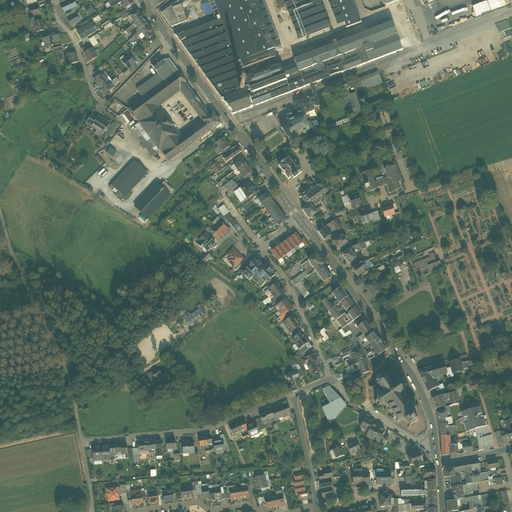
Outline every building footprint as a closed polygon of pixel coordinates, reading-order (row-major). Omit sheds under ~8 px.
[(111,8),(122,2),(121,0),(111,0),(108,2),(109,3),(111,8)] [(134,4),(131,0),(126,0),(122,2),(124,5),(123,6),(125,9),(126,8),(127,9),(131,7),(131,6),(134,4)] [(149,0),(155,8),(163,2),(161,0),(149,0)] [(175,0),(159,11),(171,27),(187,21),(178,0),(175,0)] [(216,0),(223,18),(243,70),(277,57),(274,49),(255,0),(216,0)] [(255,0),(274,49),(280,46),(262,0),(255,0)] [(291,0),(284,0),(299,39),(306,37),(291,0)] [(291,0),(306,37),(325,29),(313,0),(291,0)] [(313,0),(325,29),(331,27),(320,0),(313,0)] [(344,22),(335,0),(327,0),(337,25),(344,22)] [(361,22),(352,0),(335,0),(344,22),(346,28),(361,22)] [(360,0),(364,9),(372,13),(386,7),(385,6),(383,0),(360,0)] [(503,0),(490,0),(487,1),(491,11),(505,5),(503,0)] [(63,11),(64,12),(71,9),(77,7),(76,6),(74,1),(61,6),(62,8),(63,11)] [(476,16),(490,11),(487,1),(472,7),(476,16)] [(29,9),(31,17),(40,15),(38,7),(34,8),(29,9)] [(129,16),(134,24),(141,17),(137,11),(129,16)] [(68,19),(71,26),(80,21),(76,14),(68,19)] [(147,24),(141,17),(134,24),(136,27),(140,31),(147,24)] [(247,109),(256,105),(246,78),(243,70),(223,18),(203,26),(202,23),(197,25),(189,28),(190,31),(183,33),(182,33),(176,35),(175,36),(232,113),(232,114),(233,115),(234,114),(245,110),(246,110),(247,109)] [(34,22),(36,32),(44,30),(42,24),(41,20),(34,22)] [(102,25),(105,29),(112,25),(109,20),(102,25)] [(294,62),(281,67),(286,82),(282,83),(286,94),(402,50),(399,41),(398,40),(396,35),(396,34),(394,29),(394,28),(392,22),(391,23),(387,24),(383,26),(383,25),(382,25),(383,26),(379,27),(379,28),(375,29),(374,29),(375,29),(371,30),(370,30),(371,31),(367,32),(366,32),(363,33),(362,34),(359,35),(336,44),(335,42),(332,43),(333,45),(294,60),(294,62)] [(125,32),(127,34),(136,27),(134,24),(125,32)] [(147,24),(140,31),(142,33),(145,37),(146,39),(150,36),(151,38),(154,35),(152,32),(147,24)] [(81,40),(87,37),(95,32),(91,25),(83,29),(77,33),(81,40)] [(134,40),(139,36),(142,33),(140,31),(132,38),(134,40)] [(44,44),(45,47),(51,46),(61,44),(59,34),(41,38),(43,44),(44,44)] [(88,40),(93,47),(94,47),(98,44),(95,40),(94,37),(88,40)] [(139,49),(143,53),(147,49),(143,45),(139,49)] [(88,63),(97,57),(96,54),(93,48),(86,52),(84,48),(81,49),(88,63)] [(64,57),(62,50),(55,52),(58,61),(65,60),(64,57)] [(131,50),(127,54),(129,56),(133,60),(137,57),(131,50)] [(65,60),(67,66),(79,63),(76,53),(64,57),(65,60)] [(126,58),(121,61),(128,69),(135,63),(133,60),(129,56),(126,58)] [(151,64),(156,71),(164,65),(161,62),(159,58),(151,64)] [(178,73),(179,72),(169,60),(163,61),(170,71),(176,70),(178,73)] [(158,74),(146,83),(152,92),(153,92),(178,73),(176,70),(170,71),(163,61),(161,62),(164,65),(156,71),(158,74)] [(280,65),(246,78),(256,105),(286,94),(282,83),(286,82),(281,67),(280,65)] [(94,73),(97,78),(102,73),(98,69),(94,73)] [(357,80),(358,83),(379,75),(378,72),(357,80)] [(94,80),(98,85),(106,79),(102,73),(97,78),(94,80)] [(155,106),(180,88),(185,84),(186,83),(178,73),(153,92),(152,92),(143,99),(129,109),(137,119),(155,106)] [(361,91),(382,83),(379,75),(358,83),(359,85),(361,91)] [(110,83),(106,79),(98,85),(101,90),(110,83)] [(113,80),(110,83),(101,90),(100,90),(105,97),(109,93),(108,92),(107,90),(110,87),(111,87),(112,87),(116,83),(113,80)] [(403,87),(397,90),(393,81),(386,84),(393,99),(405,93),(403,87)] [(143,99),(152,92),(146,83),(137,90),(143,99)] [(205,110),(185,84),(180,88),(199,114),(205,110)] [(294,104),(298,115),(302,114),(302,112),(308,110),(313,108),(317,107),(319,106),(320,104),(319,102),(316,95),(314,96),(294,104)] [(348,103),(353,117),(362,114),(354,95),(342,99),(344,104),(348,103)] [(109,105),(110,106),(107,110),(118,118),(118,117),(120,116),(128,110),(111,98),(110,100),(109,101),(109,103),(109,105)] [(158,109),(155,106),(137,119),(139,123),(158,109)] [(165,118),(158,109),(139,123),(138,123),(159,151),(160,150),(178,137),(171,127),(172,126),(165,118)] [(209,116),(205,110),(199,114),(204,120),(209,116)] [(314,110),(302,114),(305,121),(308,119),(311,117),(314,117),(317,117),(315,113),(314,110)] [(210,131),(221,124),(213,113),(209,116),(204,120),(204,122),(210,131)] [(123,118),(128,125),(134,121),(128,114),(123,118)] [(305,121),(302,114),(298,115),(293,118),(294,120),(289,122),(281,128),(281,127),(280,128),(281,128),(283,132),(284,131),(288,136),(288,137),(288,138),(288,139),(289,139),(289,140),(290,140),(291,140),(297,135),(298,135),(299,134),(300,134),(301,133),(303,132),(303,133),(304,134),(307,133),(307,131),(308,130),(312,129),(310,123),(306,124),(305,121)] [(102,134),(103,135),(110,124),(103,120),(102,121),(97,118),(96,119),(95,119),(92,124),(87,121),(86,123),(92,127),(93,125),(96,127),(95,128),(103,134),(102,134)] [(204,122),(180,140),(162,153),(168,162),(210,131),(204,122)] [(151,156),(159,151),(138,123),(132,128),(132,130),(134,134),(151,156)] [(93,125),(92,127),(97,131),(100,133),(102,134),(103,134),(95,128),(96,127),(93,125)] [(160,150),(162,153),(180,140),(178,137),(160,150)] [(218,147),(222,152),(229,147),(223,138),(216,144),(218,147)] [(116,152),(110,147),(106,153),(112,157),(116,152)] [(241,152),(238,148),(231,153),(224,158),(223,158),(226,163),(241,152)] [(285,160),(284,160),(281,162),(281,163),(281,164),(278,166),(281,170),(282,171),(281,172),(283,174),(284,174),(285,175),(288,179),(290,178),(292,177),(293,178),(294,179),(297,176),(302,172),(298,168),(297,169),(295,167),(297,165),(294,161),(292,163),(288,158),(286,160),(285,160)] [(237,169),(245,163),(242,159),(238,161),(234,164),(236,167),(235,167),(237,169)] [(111,186),(125,198),(147,174),(134,161),(111,186)] [(211,166),(216,174),(221,170),(216,163),(211,166)] [(249,168),(245,163),(237,169),(239,171),(238,171),(240,174),(241,174),(249,168)] [(387,187),(389,193),(395,191),(395,190),(400,188),(398,182),(401,181),(395,167),(394,166),(393,166),(392,165),(385,167),(386,169),(384,170),(387,176),(388,178),(389,179),(386,180),(386,179),(384,180),(383,179),(383,177),(377,179),(377,178),(376,179),(376,182),(377,183),(375,184),(376,187),(378,186),(379,188),(387,184),(388,187),(387,187)] [(252,173),(249,168),(241,174),(242,176),(244,179),(251,173),(252,173)] [(366,189),(368,193),(377,189),(376,187),(375,184),(374,183),(369,171),(360,175),(365,186),(364,187),(365,189),(366,189)] [(223,186),(228,193),(237,187),(232,180),(223,186)] [(316,185),(319,189),(323,195),(327,192),(328,191),(321,182),(316,185)] [(135,207),(148,220),(170,195),(169,194),(161,187),(157,183),(135,207)] [(165,183),(161,187),(169,194),(173,190),(165,183)] [(237,190),(244,200),(251,196),(255,193),(251,186),(251,185),(251,183),(249,183),(248,183),(237,190)] [(316,185),(307,192),(310,195),(319,189),(316,185)] [(319,189),(310,195),(314,201),(322,195),(323,195),(319,189)] [(244,200),(237,190),(234,192),(240,203),(244,200)] [(253,198),(256,196),(260,193),(258,190),(255,193),(251,196),(253,198)] [(263,191),(260,193),(256,196),(258,199),(265,194),(263,191)] [(310,204),(314,201),(310,195),(307,192),(301,196),(307,206),(310,204)] [(261,204),(261,203),(269,198),(266,193),(265,194),(258,199),(260,201),(259,201),(261,204)] [(310,204),(312,206),(314,204),(315,205),(321,201),(322,203),(326,201),(324,198),(322,195),(314,201),(310,204)] [(352,197),(348,198),(351,206),(360,203),(358,196),(352,198),(352,197)] [(264,208),(265,208),(273,202),(269,198),(261,203),(263,206),(262,206),(264,208)] [(267,213),(268,212),(276,207),(273,202),(265,208),(266,210),(267,213)] [(315,211),(312,206),(310,204),(307,206),(302,210),(304,213),(306,215),(308,219),(309,218),(316,213),(315,211)] [(218,209),(224,216),(228,213),(223,206),(218,209)] [(271,217),(272,217),(280,211),(276,206),(276,207),(268,212),(270,214),(269,215),(271,217)] [(382,209),(384,217),(389,216),(394,214),(392,206),(386,208),(382,209)] [(358,214),(361,223),(373,219),(372,213),(370,210),(358,214)] [(274,222),(275,221),(283,216),(280,211),(272,217),(273,219),(274,222)] [(373,219),(374,222),(380,220),(377,211),(372,213),(373,219)] [(219,221),(223,225),(226,222),(221,216),(218,218),(217,220),(219,222),(219,221)] [(286,220),(283,216),(275,221),(277,224),(276,224),(278,226),(286,220)] [(330,227),(331,227),(333,225),(337,231),(341,228),(335,220),(328,225),(330,227)] [(219,222),(215,226),(224,234),(228,230),(223,225),(219,221),(219,222)] [(220,238),(224,234),(215,226),(211,230),(215,234),(220,238)] [(331,235),(329,233),(327,230),(325,227),(318,232),(324,241),(331,235),(332,235),(331,234),(331,235)] [(207,231),(213,237),(215,234),(211,230),(209,228),(207,231)] [(296,233),(291,236),(299,246),(303,243),(301,240),(296,233)] [(203,249),(207,252),(210,249),(211,250),(213,247),(212,246),(215,243),(212,240),(211,241),(209,238),(205,234),(196,244),(200,248),(200,247),(203,250),(203,249)] [(339,248),(341,246),(347,242),(342,235),(339,236),(338,237),(332,241),(332,242),(332,243),(333,245),(334,245),(335,245),(337,249),(339,248)] [(291,236),(287,239),(294,249),(299,246),(291,236)] [(305,246),(306,247),(309,245),(304,238),(301,240),(303,243),(305,246)] [(287,239),(283,242),(290,252),(294,249),(287,239)] [(283,242),(279,245),(286,255),(290,252),(283,242)] [(279,245),(275,248),(282,258),(286,255),(279,245)] [(278,261),(282,258),(275,248),(271,252),(278,261)] [(243,259),(233,249),(226,255),(230,259),(232,261),(230,263),(234,267),(239,262),(243,259)] [(356,258),(351,251),(350,250),(349,250),(342,255),(344,258),(344,259),(346,261),(348,264),(356,258)] [(200,259),(205,263),(211,256),(206,252),(200,259)] [(428,267),(430,273),(442,269),(439,261),(436,263),(433,253),(428,255),(430,258),(414,264),(415,268),(416,271),(419,270),(420,270),(425,268),(428,267)] [(308,261),(315,271),(322,266),(323,265),(316,255),(308,261)] [(253,281),(260,288),(269,279),(270,280),(274,275),(272,273),(272,272),(270,270),(269,270),(266,268),(264,270),(262,268),(262,267),(260,265),(260,264),(258,262),(257,262),(254,260),(250,264),(251,265),(242,274),(246,278),(249,281),(251,278),(253,280),(253,281)] [(242,265),(239,262),(234,267),(233,269),(235,271),(242,265)] [(367,270),(366,269),(364,266),(365,265),(363,262),(359,264),(352,269),(352,271),(353,272),(355,273),(358,277),(360,275),(362,273),(363,275),(364,275),(368,272),(367,270)] [(325,271),(322,266),(315,271),(324,283),(331,278),(327,273),(328,272),(326,270),(325,271)] [(365,287),(373,298),(381,292),(373,281),(368,285),(365,287)] [(271,287),(268,290),(271,295),(272,294),(281,288),(279,285),(279,284),(278,283),(277,283),(276,284),(275,284),(274,285),(273,286),(272,287),(271,287)] [(285,292),(281,288),(272,294),(275,299),(278,297),(285,292)] [(332,294),(337,301),(339,303),(340,303),(347,297),(340,288),(337,290),(332,294)] [(277,302),(280,299),(278,297),(275,299),(271,302),(273,305),(272,305),(274,308),(275,307),(279,304),(277,302)] [(347,297),(340,303),(341,305),(346,310),(353,305),(347,297)] [(278,312),(289,304),(285,299),(279,304),(275,307),(276,308),(274,309),(276,312),(278,311),(278,312)] [(329,311),(332,308),(330,305),(325,299),(322,301),(329,311)] [(212,303),(206,306),(209,311),(215,307),(212,303)] [(291,307),(289,304),(278,312),(282,316),(282,317),(285,314),(292,309),(291,307)] [(198,309),(197,309),(202,317),(206,314),(201,307),(198,309)] [(335,319),(335,320),(336,320),(341,316),(338,313),(337,311),(336,310),(334,307),(332,308),(329,311),(332,315),(333,317),(335,319)] [(355,308),(348,313),(348,314),(353,321),(361,315),(355,308)] [(187,322),(189,325),(202,317),(197,309),(190,314),(184,318),(187,322)] [(346,326),(353,321),(348,314),(346,316),(344,313),(341,316),(336,320),(342,329),(346,326)] [(287,321),(285,318),(286,317),(285,314),(282,317),(282,316),(279,318),(277,320),(279,322),(278,323),(280,325),(283,323),(287,321)] [(171,316),(165,322),(169,327),(175,321),(173,318),(171,316)] [(283,323),(287,328),(296,321),(293,316),(287,321),(283,323)] [(300,326),(296,321),(287,328),(290,332),(290,333),(294,330),(300,326)] [(362,335),(363,336),(371,330),(365,321),(361,324),(357,327),(362,335)] [(341,329),(345,334),(349,331),(346,326),(342,329),(341,329)] [(365,338),(373,333),(371,330),(363,336),(362,335),(359,337),(362,341),(362,340),(365,338)] [(292,339),(295,344),(304,337),(303,336),(300,333),(299,334),(293,338),(292,339)] [(368,342),(369,344),(377,338),(373,333),(365,338),(368,342)] [(308,342),(304,337),(295,344),(299,349),(305,345),(308,342)] [(382,345),(377,338),(369,344),(374,351),(382,345)] [(374,351),(375,352),(378,356),(386,350),(382,345),(374,351)] [(298,352),(301,355),(308,350),(306,346),(298,352)] [(301,355),(303,359),(311,356),(308,350),(301,355)] [(309,369),(311,375),(319,372),(320,371),(313,355),(311,356),(303,359),(302,360),(304,365),(307,364),(309,369)] [(364,360),(362,355),(358,357),(357,356),(351,358),(354,363),(354,364),(364,360)] [(459,360),(451,362),(452,363),(450,365),(451,367),(453,374),(459,372),(462,371),(462,370),(460,363),(459,360)] [(467,368),(468,370),(471,370),(469,361),(460,363),(462,370),(467,368)] [(369,372),(366,364),(359,367),(361,372),(362,375),(363,374),(369,372)] [(419,373),(428,391),(434,388),(438,386),(435,380),(436,376),(441,375),(439,369),(438,365),(430,367),(431,368),(429,368),(426,368),(427,369),(425,370),(425,369),(420,370),(419,373)] [(451,367),(445,369),(446,374),(447,378),(454,377),(453,374),(451,367)] [(158,368),(151,372),(155,380),(157,379),(162,376),(158,368)] [(287,379),(289,383),(292,381),(292,382),(294,382),(295,382),(296,380),(299,378),(296,370),(294,371),(285,374),(285,375),(284,377),(285,379),(286,379),(287,379)] [(408,429),(409,429),(409,427),(416,422),(418,423),(418,421),(416,421),(415,420),(416,419),(416,418),(416,417),(414,416),(413,417),(412,415),(412,414),(412,413),(414,411),(414,410),(415,410),(415,411),(416,410),(415,409),(416,409),(416,408),(415,408),(415,406),(416,406),(416,405),(415,406),(414,404),(414,403),(413,404),(412,404),(411,404),(412,403),(412,402),(411,403),(407,398),(408,397),(408,396),(407,397),(403,392),(404,391),(406,392),(406,391),(405,391),(406,387),(407,386),(407,385),(406,386),(404,382),(403,381),(402,382),(398,381),(398,380),(397,380),(397,382),(396,382),(395,381),(396,380),(395,377),(391,371),(385,376),(384,376),(385,374),(384,374),(383,375),(380,375),(380,374),(379,374),(379,375),(377,377),(376,377),(377,378),(376,381),(375,381),(375,382),(376,382),(376,383),(370,387),(373,393),(374,392),(376,394),(376,395),(377,394),(378,396),(377,397),(376,396),(375,397),(376,397),(376,401),(375,401),(375,402),(376,402),(378,405),(378,406),(379,407),(379,406),(383,406),(383,408),(384,407),(384,406),(385,405),(389,410),(388,411),(389,411),(393,415),(392,416),(392,417),(393,416),(393,417),(393,418),(392,419),(393,419),(394,421),(395,421),(396,421),(397,421),(396,422),(396,423),(397,422),(398,422),(398,423),(399,422),(399,421),(399,422),(402,420),(403,421),(404,420),(408,426),(408,429)] [(159,382),(157,379),(155,380),(151,372),(148,374),(154,385),(159,382)] [(363,376),(363,374),(362,375),(361,372),(353,379),(355,382),(363,376)] [(140,379),(143,384),(148,381),(145,376),(140,379)] [(322,408),(329,425),(345,407),(340,404),(342,401),(329,387),(323,390),(329,404),(322,408)] [(432,399),(435,409),(444,406),(445,406),(444,405),(443,401),(449,400),(450,403),(451,406),(458,404),(455,392),(441,395),(432,399)] [(274,410),(278,419),(282,417),(282,418),(289,415),(291,414),(286,404),(274,409),(274,410)] [(436,413),(438,420),(445,419),(447,418),(451,418),(448,406),(444,407),(445,411),(443,411),(436,413)] [(480,407),(460,413),(466,432),(486,426),(480,407)] [(267,420),(270,419),(267,412),(259,415),(261,418),(263,424),(268,422),(267,420)] [(360,428),(368,432),(372,425),(373,422),(364,418),(360,428)] [(258,431),(261,430),(257,419),(253,421),(254,424),(255,424),(258,431)] [(249,426),(247,427),(249,430),(247,430),(250,437),(258,434),(259,433),(258,431),(255,424),(254,424),(252,425),(249,426)] [(238,432),(235,425),(229,428),(232,435),(236,433),(238,432)] [(374,440),(379,443),(382,437),(384,431),(372,425),(368,432),(366,436),(370,439),(371,437),(374,439),(374,440)] [(445,432),(446,437),(449,436),(449,431),(456,430),(456,426),(453,427),(446,428),(445,428),(445,432)] [(494,433),(496,439),(502,437),(501,433),(500,431),(494,433)] [(510,440),(508,431),(504,432),(501,433),(502,437),(504,443),(510,440)] [(449,436),(446,437),(441,437),(441,440),(442,456),(449,455),(448,446),(449,446),(457,446),(457,443),(457,441),(457,440),(449,440),(449,436)] [(166,441),(167,449),(172,448),(176,448),(175,440),(166,441)] [(221,441),(218,442),(218,443),(213,444),(215,452),(224,450),(223,444),(223,441),(221,441)] [(151,451),(151,450),(150,442),(138,443),(139,448),(139,450),(144,450),(144,451),(148,451),(151,451)] [(188,453),(194,453),(193,442),(186,443),(186,442),(182,442),(182,443),(183,453),(188,453)] [(355,452),(358,459),(361,457),(362,458),(365,457),(362,449),(360,450),(357,442),(347,446),(350,454),(355,452)] [(463,453),(472,452),(471,443),(462,444),(463,453)] [(117,453),(122,452),(121,444),(114,445),(114,453),(117,453)] [(94,461),(102,460),(101,446),(92,447),(93,450),(93,459),(93,461),(94,461)] [(110,460),(110,459),(110,458),(110,453),(109,446),(101,446),(102,460),(110,460)] [(449,446),(449,455),(458,455),(457,449),(457,446),(449,446)] [(333,450),(336,458),(344,455),(340,447),(333,450)] [(417,463),(418,469),(423,467),(424,467),(420,454),(420,453),(416,454),(416,453),(414,454),(411,454),(411,456),(407,457),(409,464),(410,465),(417,463)] [(362,458),(363,463),(373,460),(368,455),(365,457),(362,458)] [(487,462),(488,469),(498,467),(497,461),(492,462),(492,461),(487,462)] [(318,475),(319,481),(324,480),(331,479),(333,478),(331,469),(324,471),(325,473),(323,474),(318,475)] [(423,476),(423,478),(436,477),(435,469),(423,470),(423,472),(421,472),(421,476),(423,476)] [(454,477),(454,473),(453,469),(445,470),(444,472),(445,478),(449,477),(454,477)] [(410,483),(411,487),(415,487),(414,477),(413,477),(413,470),(405,470),(405,477),(410,477),(411,483),(410,483)] [(294,475),(295,481),(303,479),(305,479),(303,473),(301,473),(295,475),(294,475)] [(353,485),(362,485),(362,473),(353,473),(353,485)] [(464,476),(460,476),(461,486),(462,486),(476,483),(479,482),(479,479),(478,474),(471,475),(464,476)] [(253,478),(254,484),(266,481),(264,475),(256,477),(253,478)] [(451,487),(461,486),(460,476),(454,477),(449,477),(451,488),(451,487)] [(293,481),(294,487),(304,485),(303,479),(295,481),(293,481)] [(319,481),(321,490),(331,488),(333,487),(331,479),(324,480),(319,481)] [(427,485),(427,487),(428,491),(436,491),(436,480),(428,481),(428,482),(427,482),(426,482),(426,485),(427,485)] [(267,487),(266,481),(254,484),(256,490),(261,489),(267,487)] [(463,495),(464,499),(468,498),(473,497),(473,492),(477,491),(476,483),(462,486),(463,495)] [(295,493),(297,493),(305,491),(304,485),(294,487),(295,493)] [(463,495),(462,486),(461,486),(451,487),(452,490),(453,490),(454,497),(453,497),(454,501),(456,500),(456,501),(464,499),(463,495)] [(181,489),(182,499),(193,497),(192,492),(192,487),(181,489)] [(119,500),(118,493),(117,488),(106,489),(107,494),(108,494),(109,501),(108,501),(119,500)] [(222,499),(221,494),(224,494),(223,491),(223,488),(219,488),(214,489),(216,500),(221,500),(222,499)] [(321,490),(323,499),(326,498),(332,497),(332,496),(331,488),(321,490)] [(163,494),(164,502),(173,500),(173,495),(172,491),(167,492),(167,493),(163,494)] [(307,491),(305,491),(297,493),(299,499),(301,498),(307,497),(308,497),(307,491)] [(500,492),(503,504),(509,503),(506,491),(500,492)] [(149,501),(149,504),(158,503),(157,496),(157,492),(148,494),(149,499),(148,499),(148,501),(149,501)] [(282,494),(276,496),(278,507),(284,506),(284,504),(282,495),(282,494)] [(142,495),(141,495),(131,497),(132,505),(136,505),(136,506),(140,506),(139,504),(143,504),(142,501),(142,495)] [(276,496),(270,497),(273,508),(278,507),(276,496)] [(381,496),(381,507),(390,507),(390,499),(390,496),(381,496)] [(473,497),(468,498),(469,502),(470,510),(476,509),(482,508),(481,502),(477,502),(476,497),(480,496),(476,497),(473,497)] [(267,509),(273,508),(270,497),(264,498),(266,506),(267,509)] [(402,501),(397,499),(397,511),(405,511),(411,511),(423,510),(423,505),(421,504),(416,504),(411,504),(411,500),(402,501)] [(456,503),(456,501),(456,500),(454,501),(446,502),(447,511),(452,511),(454,511),(457,511),(456,503)]
